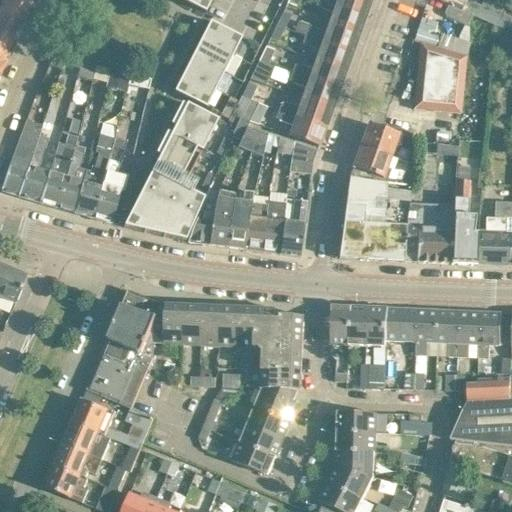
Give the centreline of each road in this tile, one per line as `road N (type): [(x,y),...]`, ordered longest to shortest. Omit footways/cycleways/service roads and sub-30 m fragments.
road 1 (unclassified): [(390,0),(337,150),(321,286)]
road 2 (residential): [(22,499),(124,255)]
road 3 (unclassified): [(289,493),(324,396),(321,286)]
road 4 (residential): [(321,286),(211,277),(124,255)]
road 5 (residential): [(511,293),(321,286)]
road 6 (unclassified): [(60,238),(0,384)]
road 7 (unclassified): [(0,125),(55,0)]
